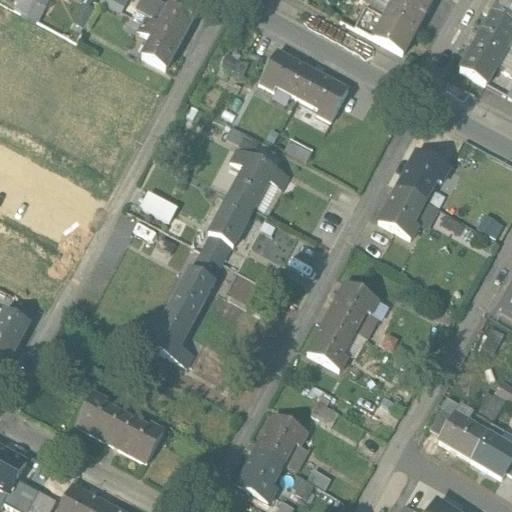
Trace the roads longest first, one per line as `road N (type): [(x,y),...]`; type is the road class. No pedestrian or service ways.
road 1 (residential): [(228,0),(0,413)]
road 2 (residential): [(420,93),(202,511)]
road 3 (residential): [(397,452),(511,254)]
road 4 (residential): [(243,0),(420,93)]
road 5 (residential): [(0,415),(173,511)]
